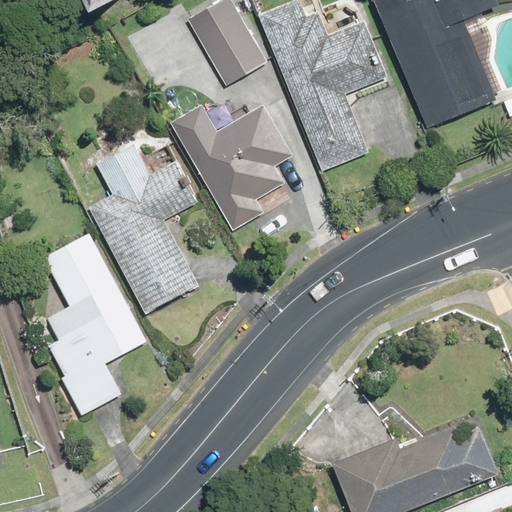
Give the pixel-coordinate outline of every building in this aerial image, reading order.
[(237,0),(220,0),(189,19),(230,86),(273,59),(237,0)] [(309,0),(305,0),(268,14),(327,165),(374,147),(351,90),(395,73),(373,17),(335,32),(325,6),(313,11),(309,0)] [(405,0),(389,7),(433,123),(502,97),(471,17),(511,2),(510,0),(405,0)] [(210,101),(177,120),(239,227),(271,209),(263,195),(292,179),(282,162),(300,152),(271,101),(224,127),(210,101)] [(118,191),(96,202),(152,308),(206,279),(172,216),(207,198),(184,156),(157,171),(140,139),(102,159),(118,191)] [(153,337),(95,229),(50,253),(76,302),(52,315),(64,338),(49,346),(85,413),(127,390),(111,360),(153,337)] [(334,457),(354,511),(389,511),(504,469),(486,422),(467,429),(464,419),(407,440),(404,431),(334,457)]
